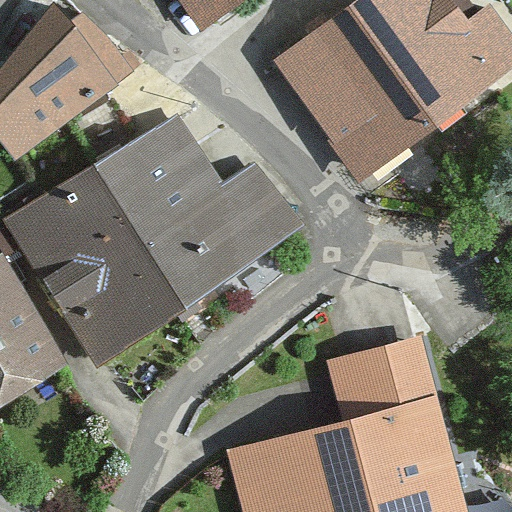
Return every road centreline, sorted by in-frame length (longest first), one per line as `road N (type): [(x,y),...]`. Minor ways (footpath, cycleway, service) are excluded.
road 1 (residential): [(120,511),(185,387),(361,249)]
road 2 (residential): [(101,0),(266,136),(361,249)]
road 3 (residential): [(361,249),(407,253),(460,244),(511,220)]
